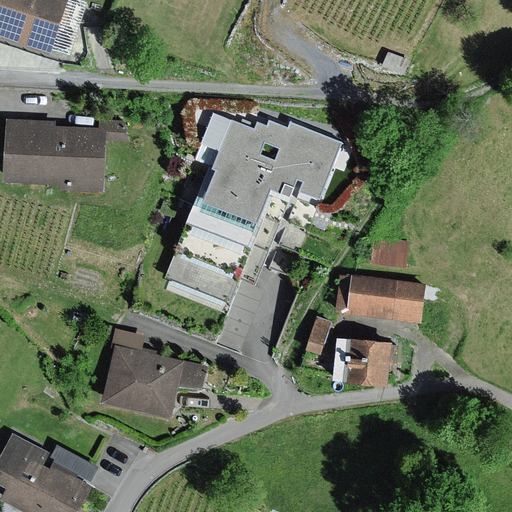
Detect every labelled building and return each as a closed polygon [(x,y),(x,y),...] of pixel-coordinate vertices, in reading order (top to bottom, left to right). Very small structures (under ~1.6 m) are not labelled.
[(70,0),(1,0),(0,5),(0,32),(54,51),(70,0)] [(389,50),(384,65),(406,73),(412,59),(389,50)] [(58,119),(8,117),(6,179),(64,181),(63,188),(107,190),(108,139),(132,141),(126,120),(101,119),(102,127),(58,124),(58,119)] [(257,127),(234,117),(172,273),(230,296),(272,189),(292,197),(299,178),(306,180),(302,190),(322,199),(345,140),(292,120),(290,125),(272,118),(270,123),(260,119),(257,127)] [(411,240),(375,237),(372,262),(409,266),(411,240)] [(428,282),(342,273),(338,311),(424,320),(428,282)] [(333,320),(318,315),(307,350),(322,354),(333,320)] [(155,335),(117,328),(112,347),(116,347),(104,400),(176,416),(181,385),(206,387),(209,364),(152,352),(155,335)] [(396,339),(340,335),(337,376),(393,381),(396,339)] [(53,452),(14,433),(0,460),(0,479),(10,485),(4,497),(34,511),(79,511),(94,484),(77,476),(79,474),(94,481),(102,465),(58,443),(53,452)]
